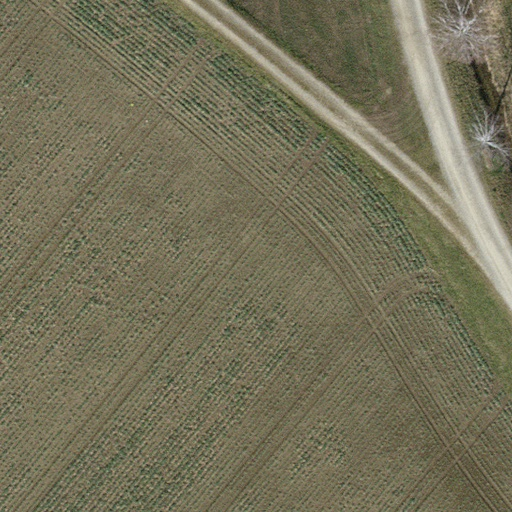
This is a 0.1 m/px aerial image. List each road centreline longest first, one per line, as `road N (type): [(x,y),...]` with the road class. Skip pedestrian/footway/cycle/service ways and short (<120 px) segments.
road 1 (track): [(511,275),(444,176),(420,0)]
road 2 (track): [(444,176),(217,0)]
